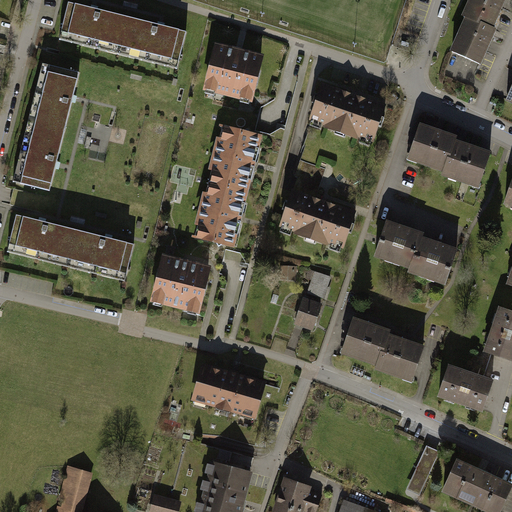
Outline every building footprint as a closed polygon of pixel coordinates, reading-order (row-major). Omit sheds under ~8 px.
[(470,0),(463,17),(466,19),(491,30),(503,0),(470,0)] [(68,3),(59,39),(177,68),(186,32),(68,3)] [(466,19),(451,52),(479,65),(494,31),(491,30),(466,19)] [(226,44),(212,92),(257,105),(271,57),(226,44)] [(79,74),(44,65),(15,181),(51,190),(79,74)] [(323,84),(311,120),(372,141),(384,105),(323,84)] [(422,125),(410,159),(445,171),(456,140),(457,137),(422,125)] [(214,171),(211,182),(247,191),(261,137),(225,128),(222,140),(218,139),(210,170),(214,171)] [(445,171),(444,174),(479,186),(491,152),(456,140),(445,171)] [(201,226),(198,237),(233,246),(247,191),(211,182),(208,195),(204,194),(196,224),(201,226)] [(356,213),(293,192),(281,226),(344,248),(356,213)] [(17,215),(9,245),(127,274),(134,245),(17,215)] [(389,222),(377,256),(412,268),(422,238),(424,234),(389,222)] [(412,268),(411,272),(446,283),(457,250),(422,238),(412,268)] [(163,256),(152,301),(198,312),(209,268),(163,256)] [(296,280),(297,268),(281,267),(280,278),(296,280)] [(315,273),(309,293),(324,298),(330,278),(315,273)] [(305,299),(295,323),(312,329),(321,305),(305,299)] [(511,313),(501,309),(487,351),(511,359),(511,313)] [(355,320),(344,353),(378,366),(389,335),(390,331),(355,320)] [(378,366),(377,369),(412,381),(424,347),(389,335),(378,366)] [(203,366),(193,400),(255,417),(265,383),(203,366)] [(450,367),(440,397),(482,411),(492,381),(450,367)] [(440,452),(427,446),(407,490),(420,496),(440,452)] [(458,461),(444,491),(492,511),(499,511),(511,485),(458,461)] [(240,511),(251,473),(213,463),(200,511),(240,511)] [(84,511),(94,475),(73,469),(60,511),(84,511)] [(285,480),(273,511),(302,511),(303,510),(308,511),(315,511),(321,496),(293,487),(294,483),(285,480)] [(155,495),(150,511),(177,511),(181,502),(155,495)] [(380,511),(347,500),(341,511),(380,511)]
